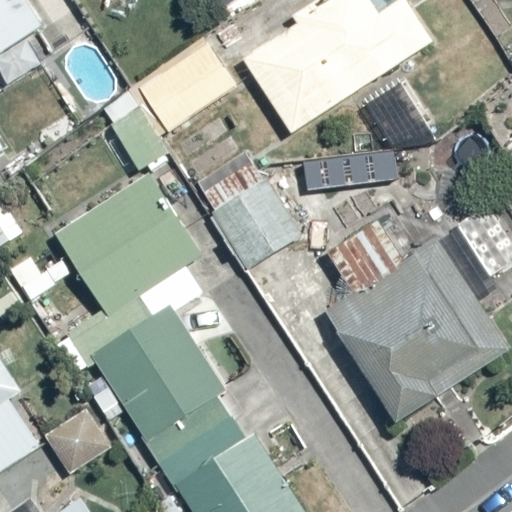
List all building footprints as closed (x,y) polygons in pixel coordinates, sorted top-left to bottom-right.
[(0,0),(0,70),(10,86),(46,63),(30,38),(47,27),(29,0),(0,0)] [(262,0),(241,0),(248,10),(262,0)] [(405,0),(382,16),(371,0),(337,0),(245,61),(295,136),(436,43),(407,0),(405,0)] [(239,88),(208,40),(139,83),(170,132),(239,88)] [(433,127),(404,79),(366,102),(395,149),(433,127)] [(171,153),(133,92),(104,110),(143,171),(171,153)] [(304,237),(230,117),(176,150),(250,270),(304,237)] [(384,148),(341,149),(342,179),(385,177),(384,148)] [(108,311),(57,345),(100,410),(119,397),(194,511),(307,511),(176,313),(217,286),(144,176),(57,234),(108,311)] [(511,303),(511,302),(462,226),(328,314),(400,424),(509,351),(488,319),(511,303)] [(0,473),(44,446),(15,401),(14,399),(25,393),(0,353),(0,473)] [(90,403),(45,432),(74,477),(118,448),(90,403)] [(91,511),(81,496),(58,511),(44,511),(33,495),(7,511),(91,511)]
